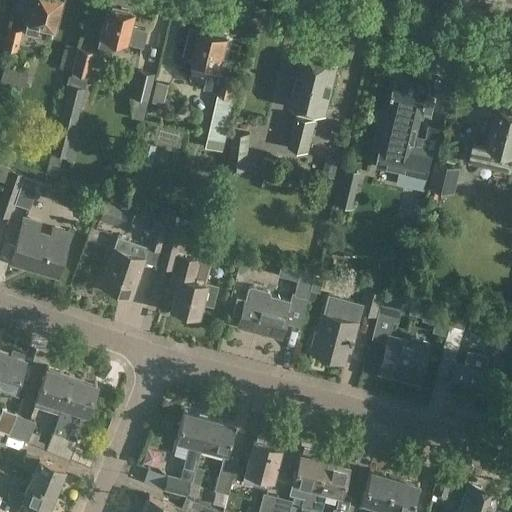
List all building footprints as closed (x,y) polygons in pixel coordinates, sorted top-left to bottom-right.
[(31,0),(26,22),(54,29),(61,0),(31,0)] [(121,7),(121,10),(109,8),(105,24),(103,24),(100,37),(126,43),(126,42),(142,46),(146,29),(131,25),(133,13),(130,13),(131,10),(121,7)] [(2,46),(15,49),(18,50),(23,29),(8,25),(2,46)] [(191,29),(184,55),(195,57),(192,67),(208,71),(220,74),(225,52),(223,51),(226,37),(215,34),(215,33),(214,29),(208,28),(205,30),(204,31),(199,30),(198,31),(191,29)] [(72,71),(78,47),(65,44),(58,68),(72,71)] [(78,47),(72,71),(88,75),(89,76),(95,51),(78,47)] [(300,105),(297,114),(296,114),(288,147),(309,152),(317,119),(314,118),(316,109),(325,111),(337,64),(302,55),(290,103),(300,105)] [(137,68),(130,95),(148,100),(155,73),(137,68)] [(88,75),(72,71),(51,152),(68,157),(86,87),(85,87),(88,75)] [(223,75),(219,93),(232,96),(237,79),(237,78),(223,75)] [(390,103),(375,166),(427,177),(432,153),(433,152),(413,147),(415,136),(421,110),(424,111),(424,112),(432,114),(435,100),(427,98),(430,87),(395,79),(390,103)] [(511,107),(497,103),(487,143),(475,140),(470,161),(511,172),(511,107)] [(216,108),(204,155),(221,159),(233,112),(216,108)] [(251,134),(233,131),(228,168),(246,170),(251,134)] [(270,184),(276,160),(261,157),(255,181),(270,184)] [(325,159),(321,175),(335,178),(339,162),(325,159)] [(436,161),(432,175),(430,184),(453,190),(455,185),(456,185),(461,167),(436,161)] [(0,164),(0,180),(6,182),(7,182),(11,169),(0,164)] [(117,165),(102,166),(104,178),(118,177),(117,165)] [(342,166),(334,203),(345,206),(348,192),(352,193),(357,170),(342,166)] [(7,182),(6,182),(0,198),(0,214),(9,217),(14,203),(24,175),(24,173),(11,169),(7,182)] [(96,185),(61,173),(57,182),(92,194),(96,185)] [(39,181),(24,175),(14,203),(30,208),(39,181)] [(417,197),(414,208),(423,211),(426,199),(417,197)] [(106,201),(100,219),(109,223),(115,204),(106,201)] [(19,227),(21,227),(11,260),(33,267),(35,262),(55,268),(53,273),(57,274),(67,241),(69,241),(72,231),(52,225),(50,232),(40,229),(42,221),(23,216),(19,227)] [(161,251),(169,223),(153,218),(146,247),(161,251)] [(185,227),(169,223),(161,251),(176,255),(177,252),(178,253),(179,250),(189,252),(195,230),(185,227)] [(118,241),(116,248),(114,247),(101,285),(131,295),(144,257),(147,249),(128,242),(127,244),(118,241)] [(176,255),(172,269),(167,289),(175,291),(171,307),(199,314),(202,303),(210,305),(213,306),(218,285),(216,284),(205,282),(210,263),(210,262),(201,259),(178,253),(177,252),(176,255)] [(300,271),(294,294),(308,298),(314,275),(300,271)] [(237,297),(233,313),(240,315),(238,324),(281,336),(285,322),(290,300),(270,294),(270,292),(269,291),(267,289),(253,285),(250,286),(249,286),(247,288),(245,297),(245,299),(237,297)] [(376,317),(377,316),(382,297),(383,292),(364,287),(357,311),(376,317)] [(384,293),(377,316),(393,320),(397,321),(403,299),(384,293)] [(422,317),(426,305),(412,301),(408,313),(422,317)] [(357,322),(323,313),(313,353),(343,360),(345,349),(349,350),(357,322)] [(449,324),(446,335),(443,345),(444,345),(457,349),(463,327),(449,324)] [(386,342),(379,371),(417,381),(426,345),(427,341),(413,337),(412,342),(389,336),(388,335),(386,342)] [(10,354),(1,350),(0,351),(0,383),(14,388),(24,358),(23,358),(26,351),(13,347),(10,354)] [(455,361),(451,377),(448,388),(491,399),(498,372),(485,369),(488,355),(467,349),(463,363),(455,361)] [(47,366),(37,395),(34,404),(59,412),(60,412),(63,404),(62,404),(72,375),(47,366)] [(59,412),(56,421),(67,424),(73,408),(87,412),(97,383),(72,375),(62,404),(63,404),(60,412),(59,412)] [(17,414),(17,413),(18,413),(2,408),(0,413),(0,430),(9,434),(17,414)] [(202,446),(210,416),(184,410),(176,439),(190,443),(183,466),(195,469),(201,446),(202,446)] [(36,421),(17,413),(17,414),(9,434),(26,441),(27,441),(28,441),(32,432),(36,421)] [(210,416),(202,446),(226,452),(234,423),(210,416)] [(9,434),(0,430),(0,443),(21,452),(26,441),(9,434)] [(47,444),(45,448),(45,449),(69,459),(77,440),(53,430),(47,444)] [(40,435),(32,432),(28,441),(45,448),(47,444),(38,440),(40,435)] [(245,471),(242,480),(269,487),(272,478),(280,445),(268,442),(269,439),(267,436),(260,434),(257,436),(256,439),(253,438),(245,471)] [(0,444),(0,454),(18,462),(22,454),(0,444)] [(292,481),(289,493),(303,496),(301,505),(312,508),(324,458),(325,457),(314,454),(315,451),(304,448),(303,451),(300,451),(292,481)] [(64,466),(40,456),(26,450),(20,465),(34,470),(29,482),(54,492),(64,466)] [(214,490),(216,491),(228,494),(238,458),(224,454),(214,490)] [(324,458),(312,508),(322,511),(327,492),(339,495),(339,494),(342,494),(350,463),(325,457),(324,458)] [(183,466),(180,478),(190,480),(191,481),(195,469),(183,466)] [(455,475),(441,470),(439,470),(432,492),(447,497),(455,475)] [(370,471),(362,499),(376,504),(373,511),(384,511),(394,478),(370,471)] [(166,474),(163,487),(163,488),(186,494),(187,494),(190,481),(190,480),(180,478),(166,474)] [(397,511),(398,510),(405,511),(410,511),(418,484),(394,478),(384,511),(397,511)] [(23,497),(9,491),(5,502),(19,507),(31,511),(45,511),(54,492),(29,482),(23,497)] [(469,482),(458,511),(502,511),(498,511),(497,511),(496,511),(492,511),(498,492),(469,482)] [(72,511),(80,493),(67,487),(59,506),(72,511)] [(228,494),(216,491),(213,503),(225,507),(228,494)] [(273,511),(278,496),(263,492),(257,511),(273,511)] [(186,511),(188,510),(174,504),(149,494),(141,511),(186,511)] [(289,511),(292,499),(278,496),(273,511),(289,511)]
